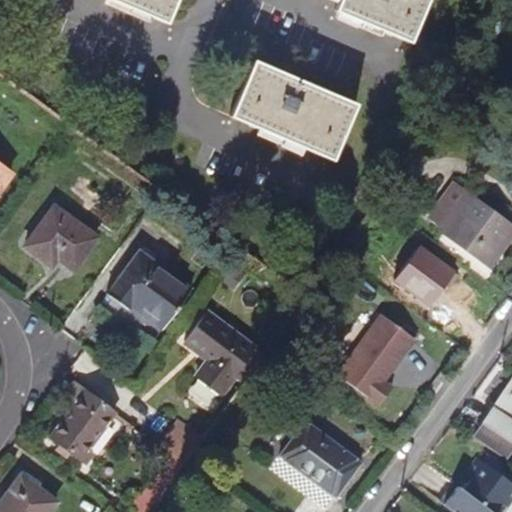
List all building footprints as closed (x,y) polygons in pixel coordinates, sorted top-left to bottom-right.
[(111,0),(166,23),(175,0),(111,0)] [(338,0),(333,12),(408,44),(427,0),(338,0)] [(508,20),(492,8),(470,37),(486,49),(508,20)] [(230,116),(332,160),(355,105),(253,62),(230,116)] [(0,188),(10,174),(0,166),(0,188)] [(390,182),(370,167),(365,174),(362,180),(381,194),(390,182)] [(450,226),(494,258),(511,234),(511,216),(459,177),(435,211),(452,223),(450,226)] [(381,194),(362,180),(351,197),(366,214),(381,194)] [(97,238),(54,207),(32,240),(74,269),(97,238)] [(130,305),(162,329),(191,291),(138,251),(107,295),(127,310),(130,305)] [(230,266),(220,280),(232,289),(243,275),(230,266)] [(183,342),(208,360),(195,378),(219,395),(233,376),(243,383),(263,356),(205,312),(183,342)] [(413,340),(379,315),(335,375),(377,406),(391,388),(383,382),(413,340)] [(511,380),(473,437),(505,459),(511,448),(511,380)] [(85,391),(75,383),(63,399),(73,407),(85,391)] [(114,412),(85,391),(73,407),(50,438),(59,445),(70,453),(85,463),(92,455),(86,451),(114,412)] [(177,420),(168,432),(193,451),(196,447),(202,438),(177,420)] [(273,463),(269,469),(326,511),(361,463),(357,460),(355,459),(356,458),(311,424),(310,424),(305,420),(273,463)] [(158,444),(184,464),(187,459),(193,451),(168,432),(158,444)] [(70,453),(59,445),(56,449),(67,457),(70,453)] [(154,478),(166,488),(183,465),(171,456),(154,478)] [(511,484),(477,458),(464,475),(470,480),(462,490),(458,487),(444,505),(453,511),(501,511),(500,499),(511,484)] [(21,477),(0,504),(0,511),(48,511),(55,503),(21,477)] [(148,511),(166,488),(154,478),(151,477),(131,505),(137,508),(133,511),(148,511)] [(502,511),(511,499),(511,484),(500,499),(501,511),(502,511)]
